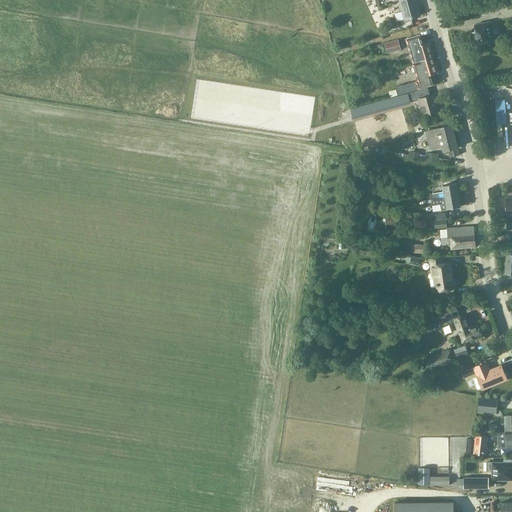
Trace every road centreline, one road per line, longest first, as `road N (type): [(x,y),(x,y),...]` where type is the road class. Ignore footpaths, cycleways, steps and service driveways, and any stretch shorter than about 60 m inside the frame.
road 1 (tertiary): [(511,340),(488,277),(466,142),(427,0)]
road 2 (track): [(317,151),(473,174)]
